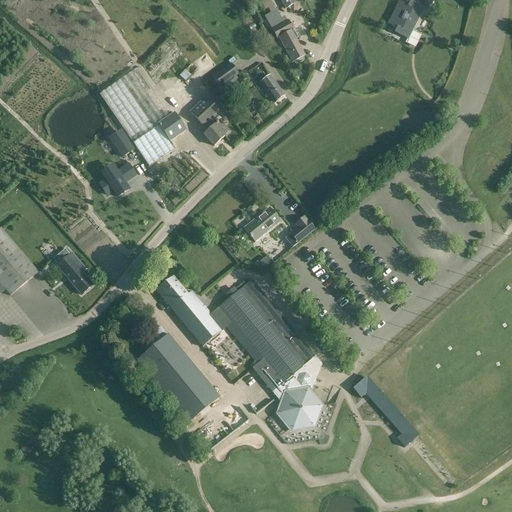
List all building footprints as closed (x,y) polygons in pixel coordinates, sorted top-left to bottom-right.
[(279,0),(284,7),(285,9),(296,3),(293,0),(279,0)] [(395,33),(407,39),(423,9),(410,2),(408,7),(400,3),(389,25),(397,29),(395,33)] [(271,30),(277,42),(278,41),(281,47),(283,46),(293,64),(294,63),(295,66),(305,61),(303,58),(304,58),(294,39),(297,38),(287,21),(287,22),(271,30)] [(239,76),(230,65),(212,78),(220,89),(239,76)] [(138,71),(103,94),(100,96),(149,167),(175,150),(170,143),(186,131),(174,114),(169,118),(138,71)] [(284,96),(278,88),(270,77),(260,84),(275,103),(284,96)] [(204,136),(207,139),(214,147),(225,137),(224,136),(229,132),(219,122),(217,124),(213,118),(220,112),(206,97),(189,113),(203,128),(206,124),(211,130),(204,136)] [(121,131),(108,139),(122,159),(135,151),(121,131)] [(104,180),(98,184),(107,197),(113,193),(117,200),(130,191),(126,184),(137,177),(128,164),(117,171),(113,165),(100,173),(104,180)] [(324,204),(316,210),(319,214),(327,207),(324,204)] [(244,229),(250,237),(255,243),(280,223),(269,209),(244,229)] [(297,229),(289,235),(290,235),(297,245),(315,231),(304,217),(294,225),(297,229)] [(0,294),(5,290),(10,296),(38,273),(31,265),(2,230),(0,231),(0,294)] [(84,269),(78,261),(73,256),(58,269),(81,296),(92,286),(81,272),(84,269)] [(266,257),(260,262),(263,265),(268,266),(271,264),(266,257)] [(224,330),(211,315),(192,292),(188,296),(173,278),(157,292),(202,348),(224,330)] [(312,392),(322,366),(322,365),(315,358),(252,281),(238,293),(234,288),(224,297),(228,302),(211,315),(224,330),(227,328),(257,365),(252,369),(280,403),(275,415),(291,435),(316,431),(324,407),(312,392)] [(187,425),(191,421),(219,398),(168,336),(136,362),(187,425)] [(405,449),(419,436),(401,415),(399,412),(367,376),(352,389),(360,398),(365,394),(401,435),(396,439),(405,449)]
